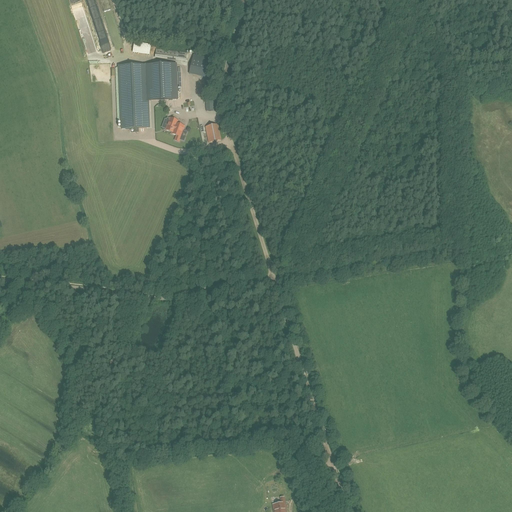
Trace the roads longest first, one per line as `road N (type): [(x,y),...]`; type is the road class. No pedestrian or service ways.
road 1 (track): [(273,280),(406,0)]
road 2 (unclassified): [(273,280),(221,111),(247,0)]
road 3 (unclassified): [(273,280),(150,298),(0,278)]
road 4 (unclassified): [(348,511),(273,280)]
